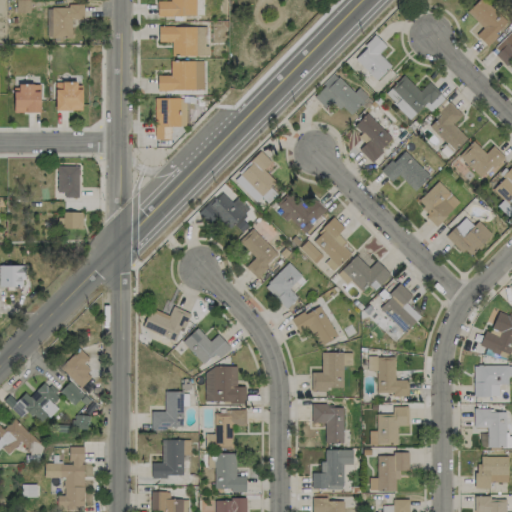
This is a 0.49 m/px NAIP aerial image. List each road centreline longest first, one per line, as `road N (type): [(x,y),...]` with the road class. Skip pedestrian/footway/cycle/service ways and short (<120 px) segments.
road 1 (secondary): [(364,0),(0,368)]
road 2 (residential): [(511,248),(461,299),(443,343),(438,511)]
road 3 (residential): [(281,511),(269,354),(202,267)]
road 4 (tertiary): [(121,247),(119,511)]
road 5 (tertiary): [(120,0),(121,247)]
road 6 (residential): [(461,299),(316,139)]
road 7 (residential): [(511,117),(424,25)]
road 8 (residential): [(0,143),(122,143)]
